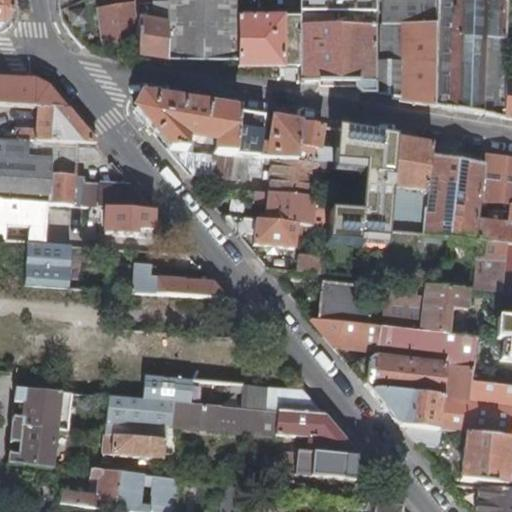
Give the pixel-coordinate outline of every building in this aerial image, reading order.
[(0,0),(0,31),(11,19),(7,0),(0,0)] [(58,0),(61,13),(88,0),(58,0)] [(102,50),(137,45),(137,24),(137,8),(137,0),(88,0),(61,13),(62,22),(68,33),(81,49),(103,53),(102,50)] [(212,54),(238,55),(238,19),(237,0),(167,0),(167,8),(167,24),(167,64),(202,69),(212,71),(212,54)] [(357,95),(376,95),(376,65),(376,0),(299,0),(299,19),(299,70),(299,85),(357,85),(357,90),(357,95)] [(482,116),(486,40),(452,39),(452,0),(437,0),(437,25),(435,108),(469,114),(482,116)] [(452,0),(452,39),(486,40),(507,40),(508,1),(496,0),(452,0)] [(137,24),(167,24),(167,8),(137,8),(137,24)] [(238,70),(283,70),(284,19),(238,19),(238,55),(238,70)] [(299,19),(284,19),(283,70),(299,70),(299,19)] [(167,24),(137,24),(137,45),(137,59),(156,62),(167,64),(167,24)] [(401,66),(400,102),(409,104),(435,108),(437,25),(402,25),(401,66)] [(486,40),(482,116),(504,119),(505,81),(507,40),(486,40)] [(212,54),(212,71),(238,75),(238,70),(238,55),(212,54)] [(401,66),(376,65),(376,95),(376,98),(400,102),(401,66)] [(0,105),(37,108),(67,110),(48,87),(33,80),(3,79),(0,78),(0,105)] [(214,145),(213,155),(219,156),(232,157),(234,157),(239,114),(190,106),(142,98),(135,112),(151,131),(167,151),(186,153),(188,142),(214,145)] [(36,130),(37,108),(0,105),(0,134),(15,135),(15,128),(36,130)] [(37,108),(36,130),(35,142),(76,143),(96,144),(81,127),(67,110),(37,108)] [(259,145),(263,119),(239,114),(234,157),(270,160),(296,163),(300,136),(302,125),(273,120),(269,147),(259,145)] [(269,147),(273,120),(263,119),(259,145),(269,147)] [(333,166),(334,152),(321,150),(323,129),(302,125),(298,160),(333,166)] [(15,135),(14,141),(35,142),(36,130),(15,128),(15,135)] [(385,234),(394,140),(336,131),(334,152),(333,166),(332,171),(362,174),(358,214),(328,211),(327,229),(325,245),(377,250),(374,281),(410,285),(412,272),(415,237),(385,234)] [(74,162),(76,143),(35,142),(14,141),(0,140),(0,202),(46,206),(49,206),(51,176),(52,166),(52,161),(74,162)] [(394,140),(385,234),(415,237),(420,238),(431,158),(432,147),(394,140)] [(188,142),(186,153),(213,155),(214,145),(188,142)] [(188,175),(217,178),(219,156),(213,155),(186,153),(167,151),(186,173),(188,175)] [(219,156),(217,178),(230,179),(232,157),(219,156)] [(480,204),(510,206),(511,206),(511,160),(501,158),(486,156),(485,166),(480,204)] [(485,166),(431,158),(420,238),(476,244),(478,223),(480,204),(485,166)] [(270,160),(267,194),(312,198),(315,165),(296,163),(270,160)] [(63,167),(52,166),(51,176),(49,206),(106,210),(153,213),(132,188),(85,184),(84,186),(74,185),(74,177),(62,177),(63,167)] [(266,206),(264,222),(296,225),(310,227),(313,198),(312,198),(267,194),(252,193),(252,194),(252,205),(266,206)] [(317,215),(316,228),(327,229),(328,211),(329,200),(320,199),(319,215),(317,215)] [(0,241),(10,243),(27,244),(44,245),(46,206),(0,202),(0,241)] [(508,225),(510,206),(480,204),(478,223),(508,225)] [(508,225),(478,223),(476,244),(480,244),(505,247),(511,247),(511,206),(510,206),(508,225)] [(152,232),(153,213),(106,210),(104,236),(137,238),(137,232),(152,232)] [(293,251),(296,225),(264,222),(223,217),(240,237),(244,234),(255,235),(253,247),(293,251)] [(476,278),(480,244),(476,244),(420,238),(415,237),(412,272),(418,273),(476,278)] [(25,287),(66,290),(69,247),(44,245),(27,244),(25,287)] [(476,278),(475,293),(501,296),(505,247),(480,244),(476,278)] [(511,296),(511,247),(505,247),(501,296),(511,296)] [(297,258),(295,272),(323,275),(324,259),(299,256),(297,258)] [(132,294),(227,301),(209,280),(207,277),(203,283),(186,282),(184,281),(155,278),(156,268),(134,267),(132,294)] [(368,327),(372,290),(321,283),(317,321),(368,327)] [(424,287),(420,333),(441,335),(442,324),(448,325),(449,311),(454,311),(456,290),(424,287)] [(496,342),(511,343),(511,296),(501,296),(496,342)] [(368,358),(350,369),(372,394),(374,393),(381,393),(441,399),(469,402),(471,383),(476,339),(441,335),(420,333),(382,329),(368,327),(317,321),(310,320),(338,354),(344,355),(344,350),(377,354),(377,358),(368,358)] [(511,343),(496,342),(476,339),(471,383),(511,387),(511,343)] [(187,404),(189,382),(144,378),(143,401),(169,403),(187,404)] [(189,382),(187,404),(277,412),(324,416),(312,401),(303,391),(189,382)] [(511,387),(471,383),(469,402),(441,399),(438,432),(441,432),(465,435),(511,440),(511,387)] [(68,432),(71,395),(15,390),(13,404),(25,405),(23,419),(12,418),(11,427),(12,427),(57,431),(68,432)] [(438,432),(441,399),(381,393),(374,393),(372,394),(385,411),(400,428),(438,432)] [(167,427),(169,403),(143,401),(109,398),(107,422),(167,427)] [(169,403),(167,427),(275,437),(277,412),(187,404),(169,403)] [(25,405),(13,404),(12,418),(23,419),(25,405)] [(309,440),(307,456),(357,460),(359,458),(342,438),(324,416),(277,412),(275,437),(309,440)] [(166,441),(167,427),(107,422),(106,435),(107,436),(110,436),(166,441)] [(54,469),(57,431),(12,427),(12,429),(8,464),(54,469)] [(439,445),(441,432),(438,432),(400,428),(417,449),(435,451),(439,445)] [(511,440),(465,435),(460,482),(506,487),(510,454),(511,454),(511,440)] [(166,441),(110,436),(107,436),(105,456),(112,457),(164,461),(166,441)] [(356,483),(357,460),(307,456),(285,454),(284,468),(295,469),(295,477),(356,483)] [(91,473),(90,479),(100,481),(98,498),(88,497),(61,494),(60,506),(112,511),(116,511),(121,475),(91,471),(91,473)] [(144,477),(121,475),(116,511),(177,511),(180,482),(152,478),(151,487),(149,507),(140,506),(143,486),(144,477)] [(152,478),(144,477),(143,486),(151,487),(152,478)] [(90,479),(88,497),(98,498),(100,481),(90,479)] [(251,507),(253,492),(238,490),(236,505),(251,507)] [(478,490),(475,511),(511,511),(511,493),(510,494),(478,490)]
